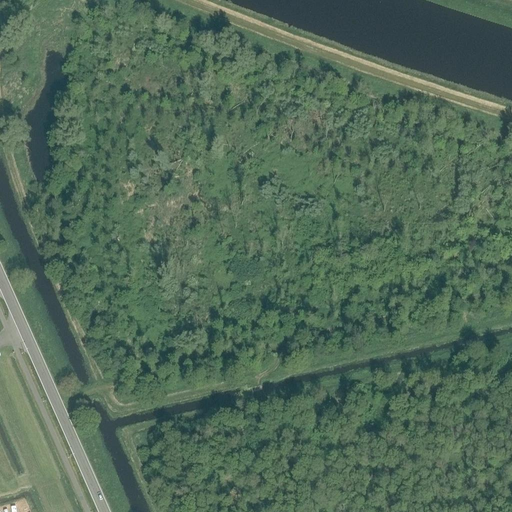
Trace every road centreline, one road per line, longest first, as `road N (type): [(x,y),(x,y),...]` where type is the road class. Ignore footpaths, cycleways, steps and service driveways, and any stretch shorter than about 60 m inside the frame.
road 1 (track): [(262,511),(244,434),(255,399),(246,350),(511,290)]
road 2 (track): [(175,0),(511,116)]
road 3 (tertiary): [(103,511),(0,279)]
road 4 (track): [(246,350),(96,383),(54,402)]
